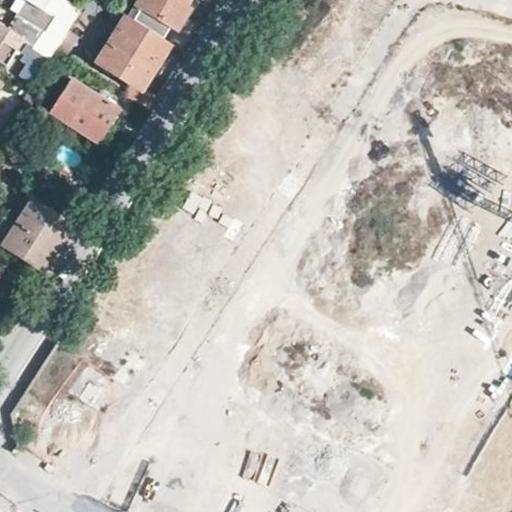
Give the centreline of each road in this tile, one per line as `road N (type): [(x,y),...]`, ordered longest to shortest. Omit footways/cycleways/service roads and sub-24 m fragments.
road 1 (unknown): [(410,0),(83,499)]
road 2 (residential): [(0,390),(248,0)]
road 3 (residential): [(418,511),(511,351)]
